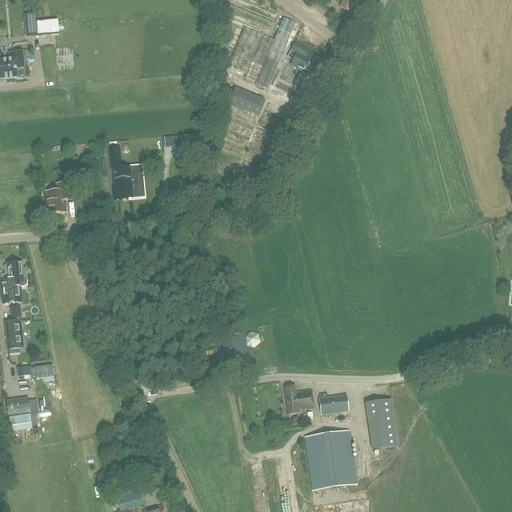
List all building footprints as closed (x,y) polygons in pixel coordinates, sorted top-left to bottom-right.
[(333,10),(335,6),(321,0),(320,4),(333,10)] [(344,0),(339,8),(351,15),(359,0),(344,0)] [(36,22),(36,15),(24,16),(26,38),(38,37),(54,35),(54,31),(59,31),(58,21),(36,22)] [(248,47),(237,67),(251,75),(259,60),(267,65),(275,49),(260,42),(256,51),(248,47)] [(311,78),(318,66),(305,59),(308,52),(294,45),(291,51),(297,55),(290,66),(311,78)] [(13,58),(0,59),(3,79),(16,78),(16,69),(24,68),(22,53),(12,54),(13,58)] [(266,68),(258,86),(269,91),(277,73),(266,68)] [(244,99),(245,104),(249,104),(246,89),(234,91),(235,97),(239,97),(240,100),(244,99)] [(248,115),(244,122),(250,126),(244,137),(253,142),(251,147),(262,153),(265,147),(268,142),(270,139),(271,137),(273,134),(276,128),(268,123),(266,122),(255,116),(254,119),(248,115)] [(208,134),(176,137),(177,147),(209,144),(208,134)] [(114,201),(134,199),(134,197),(141,196),(139,174),(131,174),(131,168),(122,168),(120,149),(109,150),(111,170),(113,170),(115,188),(113,188),(114,201)] [(45,192),(47,215),(65,213),(64,201),(72,200),(71,183),(56,184),(56,191),(45,192)] [(6,280),(1,280),(3,304),(16,303),(23,302),(21,287),(27,286),(26,278),(24,278),(23,269),(22,269),(21,263),(7,264),(7,270),(5,270),(6,280)] [(11,320),(22,319),(20,307),(9,308),(11,320)] [(20,322),(5,323),(8,350),(23,348),(20,322)] [(230,348),(249,349),(249,331),(231,330),(230,348)] [(252,346),(262,341),(258,333),(249,338),(252,346)] [(52,366),(35,368),(36,380),(54,378),(52,366)] [(31,367),(17,368),(18,378),(31,376),(32,376),(31,368),(31,367)] [(295,393),(294,387),(284,388),(288,416),(304,413),(303,411),(314,409),(311,391),(295,393)] [(321,415),(348,411),(346,396),(319,400),(321,415)] [(10,432),(32,429),(27,398),(6,401),(10,432)] [(372,451),(398,447),(391,400),(365,403),(372,451)] [(312,492),(357,485),(349,432),(305,438),(312,492)] [(126,509),(135,507),(144,505),(139,488),(121,494),(126,509)] [(114,504),(119,503),(121,502),(118,491),(111,493),(114,504)]
